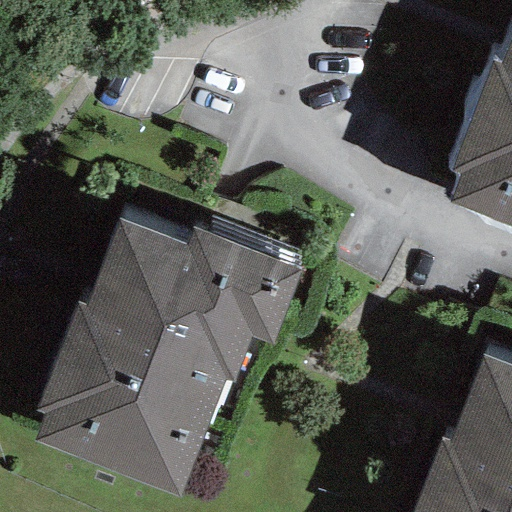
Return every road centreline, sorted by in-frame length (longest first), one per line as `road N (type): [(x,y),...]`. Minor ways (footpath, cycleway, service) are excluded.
road 1 (residential): [(256,0),(294,125),(442,215),(511,245)]
road 2 (residential): [(225,0),(28,97)]
